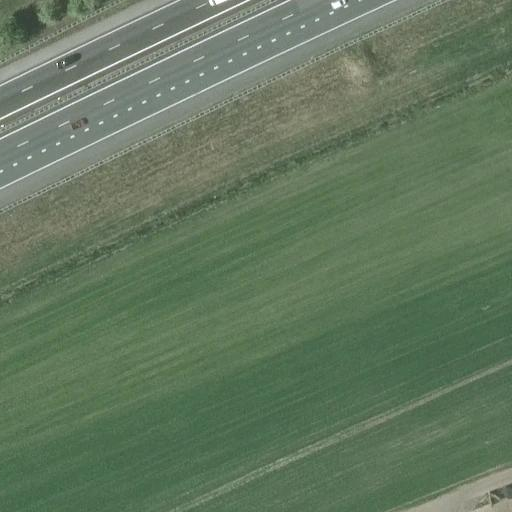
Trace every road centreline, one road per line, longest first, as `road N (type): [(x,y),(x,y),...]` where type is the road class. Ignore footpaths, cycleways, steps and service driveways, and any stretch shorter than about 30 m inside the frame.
road 1 (motorway): [(0,154),(329,0)]
road 2 (motorway): [(215,0),(0,104)]
